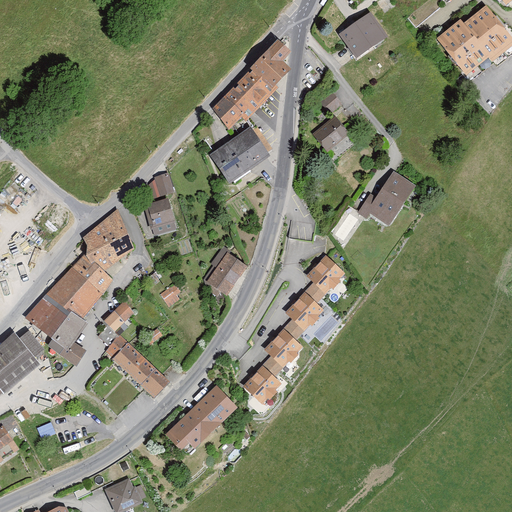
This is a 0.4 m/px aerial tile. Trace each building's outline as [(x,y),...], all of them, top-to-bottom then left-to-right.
[(511,0),(499,0),(506,8),(511,3),(511,0)] [(462,20),(437,42),(467,79),(490,59),(493,63),(511,47),(511,37),(486,7),(466,25),(462,20)] [(371,15),(339,36),(357,62),(388,40),(371,15)] [(292,57),(278,42),(212,112),(232,130),(242,119),(244,122),(291,73),(284,66),(292,57)] [(343,105),(332,93),(319,104),(330,116),(343,105)] [(350,135),(335,117),(312,135),(327,154),(350,135)] [(271,159),(251,130),(210,157),(229,187),(271,159)] [(169,173),(154,177),(155,179),(148,185),(153,199),(175,192),(169,173)] [(417,188),(394,173),(376,199),(370,195),(357,214),(366,220),(370,215),(389,228),(417,188)] [(168,199),(144,206),(151,230),(152,229),(154,236),(177,229),(168,199)] [(135,251),(118,209),(83,239),(87,250),(25,319),(52,343),(48,347),(77,369),(87,352),(75,345),(88,326),(82,322),(114,282),(104,274),(135,251)] [(232,253),(223,247),(211,264),(214,266),(203,281),(207,284),(227,298),(248,269),(230,256),(232,253)] [(326,257),(306,277),(313,285),(325,296),(345,275),(326,257)] [(181,293),(175,284),(160,295),(170,308),(181,300),(177,296),(181,293)] [(325,296),(313,285),(285,315),(291,321),(305,333),(324,313),(317,306),(325,296)] [(135,315),(125,302),(111,316),(109,314),(103,320),(115,334),(135,315)] [(305,333),(291,321),(263,351),(270,358),(283,370),(303,349),(296,343),(305,333)] [(20,338),(15,332),(0,345),(0,396),(3,394),(4,395),(41,365),(36,359),(46,350),(30,331),(20,338)] [(120,336),(106,352),(114,359),(112,361),(155,401),(170,386),(120,336)] [(283,370),(270,358),(243,388),(263,407),(281,387),(274,380),(283,370)] [(238,410),(217,387),(165,436),(181,454),(189,446),(194,452),(238,410)] [(53,422),(39,426),(42,436),(56,433),(53,422)] [(0,464),(4,462),(3,460),(13,453),(15,455),(20,451),(3,426),(0,428),(0,464)] [(129,480),(105,491),(113,511),(127,511),(143,505),(135,487),(133,489),(129,480)] [(143,483),(136,486),(142,499),(148,496),(143,483)]
